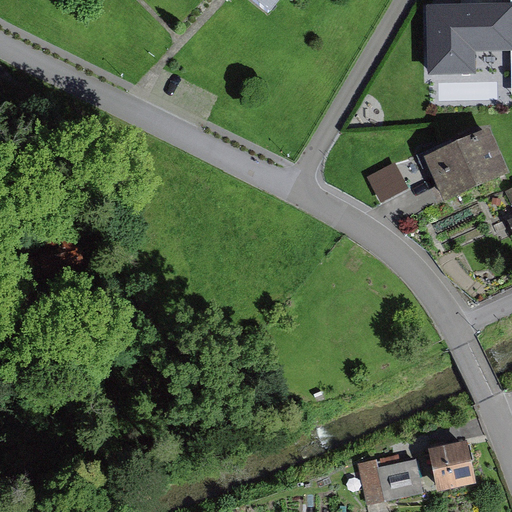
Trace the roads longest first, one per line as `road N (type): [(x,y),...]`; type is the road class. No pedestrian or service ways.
road 1 (residential): [(295,189),(0,41)]
road 2 (residential): [(462,326),(418,260),(295,189)]
road 3 (residential): [(408,0),(295,189)]
